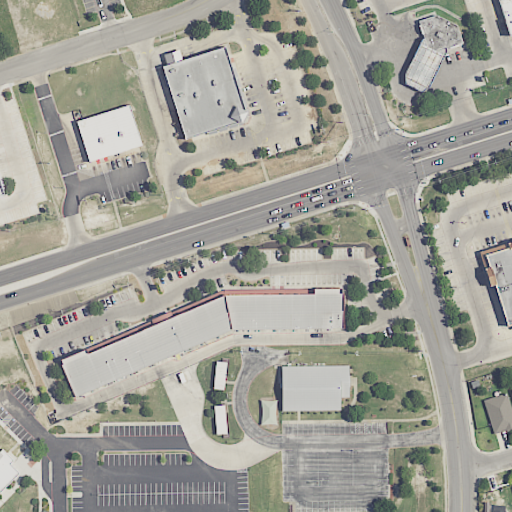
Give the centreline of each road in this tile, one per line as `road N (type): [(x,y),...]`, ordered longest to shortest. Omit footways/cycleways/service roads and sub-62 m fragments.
road 1 (secondary): [(0,303),(375,183)]
road 2 (secondary): [(369,162),(0,279)]
road 3 (tertiary): [(427,304),(454,416),(461,511)]
road 4 (residential): [(0,73),(176,16)]
road 5 (secondary): [(391,154),(336,10)]
road 6 (tertiary): [(427,304),(399,175)]
road 7 (tertiary): [(375,183),(427,304)]
road 8 (secondary): [(511,115),(391,154)]
